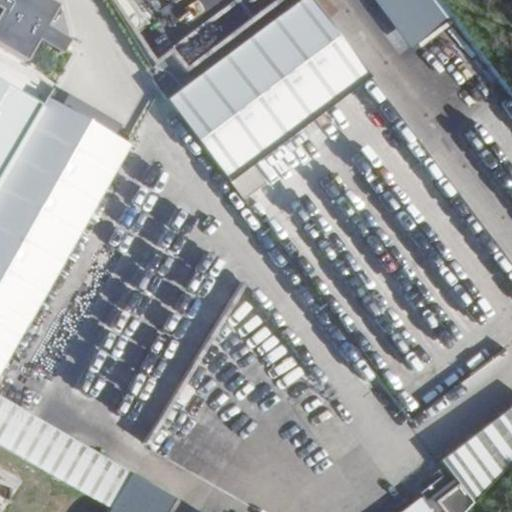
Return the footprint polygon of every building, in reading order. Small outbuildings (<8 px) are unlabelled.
[(0,0),(0,40),(11,46),(38,0),(0,0)] [(140,0),(156,18),(176,0),(140,0)] [(227,177),(383,73),(333,0),(284,0),(201,56),(211,71),(173,97),(227,177)] [(369,0),(405,53),(451,22),(436,0),(369,0)] [(165,63),(186,85),(200,71),(179,49),(165,63)] [(154,511),(168,485),(0,400),(0,397),(130,138),(42,94),(0,178),(0,444),(97,493),(87,511),(154,511)] [(259,169),(238,178),(245,193),(266,184),(259,169)] [(511,397),(511,396),(423,458),(439,479),(411,499),(409,497),(388,511),(442,511),(511,463),(511,397)]
